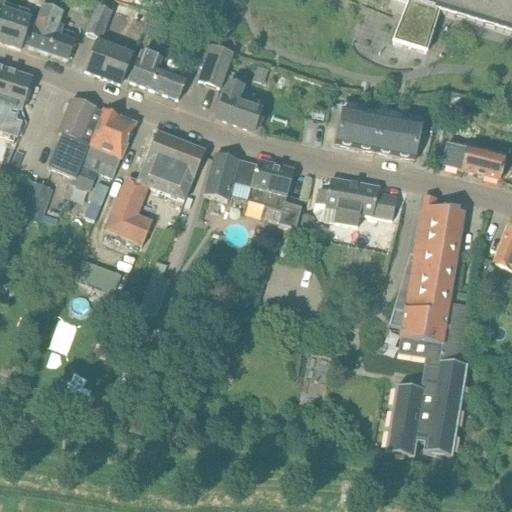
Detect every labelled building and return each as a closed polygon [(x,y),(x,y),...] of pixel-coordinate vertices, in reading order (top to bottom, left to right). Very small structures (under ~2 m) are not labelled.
[(67,63),(74,45),(54,38),(62,16),(59,15),(63,0),(45,0),(35,31),(28,50),(67,63)] [(133,0),(131,6),(153,14),(158,0),(133,0)] [(511,0),(393,0),(394,0),(393,0),(408,0),(410,0),(407,6),(393,45),(426,55),(438,15),(455,20),(456,18),(465,21),(465,23),(484,29),(484,27),(494,30),(494,32),(511,37),(511,0)] [(110,15),(95,9),(84,34),(99,41),(110,15)] [(2,12),(0,17),(0,45),(20,52),(30,22),(2,12)] [(138,19),(133,34),(155,42),(161,27),(138,19)] [(95,44),(91,56),(84,74),(119,88),(131,58),(95,44)] [(198,86),(219,93),(232,57),(208,48),(200,70),(203,72),(198,86)] [(177,104),(184,86),(185,84),(158,73),(161,64),(141,56),(136,67),(129,86),(177,104)] [(256,69),(252,83),(263,87),(268,73),(256,69)] [(20,113),(25,99),(31,80),(0,70),(0,131),(13,136),(20,113)] [(218,114),(217,113),(216,115),(218,115),(216,121),(253,135),(255,127),(260,116),(261,113),(239,105),(243,91),(228,85),(218,114)] [(89,195),(93,186),(98,176),(112,182),(135,127),(103,114),(103,116),(95,113),(96,111),(72,101),(57,137),(61,138),(48,172),(71,182),(69,188),(89,195)] [(335,146),(334,148),(354,152),(363,107),(343,103),(335,146)] [(363,107),(354,152),(374,156),(383,111),(363,107)] [(383,111),(374,156),(394,160),(403,115),(383,111)] [(312,112),(311,120),(323,122),(325,114),(312,112)] [(403,115),(394,160),(414,164),(414,162),(423,119),(403,115)] [(184,205),(204,154),(157,136),(138,186),(127,182),(120,200),(106,235),(144,250),(153,225),(138,219),(149,191),(184,205)] [(440,169),(498,183),(499,183),(504,160),(472,152),(473,148),(467,147),(466,153),(446,148),(440,169)] [(227,205),(232,186),(250,191),(253,180),(254,180),(257,168),(256,168),(215,157),(204,199),(227,205)] [(258,164),(256,168),(257,168),(254,180),(253,180),(250,191),(246,206),(257,209),(257,208),(282,215),(278,229),(294,234),(303,202),(287,198),(293,173),(258,164)] [(0,204),(19,211),(27,187),(7,181),(0,200),(0,204)] [(319,193),(316,207),(316,208),(325,209),(325,211),(337,214),(334,227),(357,230),(359,218),(392,224),(396,201),(377,197),(378,191),(330,182),(328,194),(319,193)] [(30,184),(18,220),(40,227),(41,223),(55,228),(57,222),(43,217),(51,192),(30,184)] [(108,193),(96,188),(82,223),(94,228),(108,193)] [(393,313),(404,315),(404,313),(447,320),(442,350),(437,380),(433,379),(430,381),(429,385),(432,389),(436,389),(434,397),(397,390),(386,457),(412,461),(415,446),(425,448),(423,456),(450,460),(467,367),(462,366),(469,327),(467,327),(469,310),(448,307),(463,217),(433,212),(434,203),(423,201),(413,258),(410,257),(404,275),(393,313)] [(505,244),(506,244),(501,257),(500,257),(499,261),(497,268),(511,274),(511,232),(511,233),(510,232),(507,240),(505,244)] [(285,240),(279,259),(287,262),(294,243),(285,240)] [(81,263),(67,302),(106,317),(121,278),(81,263)] [(152,276),(137,314),(156,321),(170,283),(162,280),(166,268),(156,264),(152,276)] [(240,296),(236,311),(246,313),(250,299),(240,296)] [(404,315),(393,313),(389,330),(401,333),(399,343),(442,350),(447,320),(404,313),(404,315)] [(125,413),(120,432),(142,438),(146,419),(125,413)] [(335,415),(325,423),(332,434),(343,426),(335,415)]
